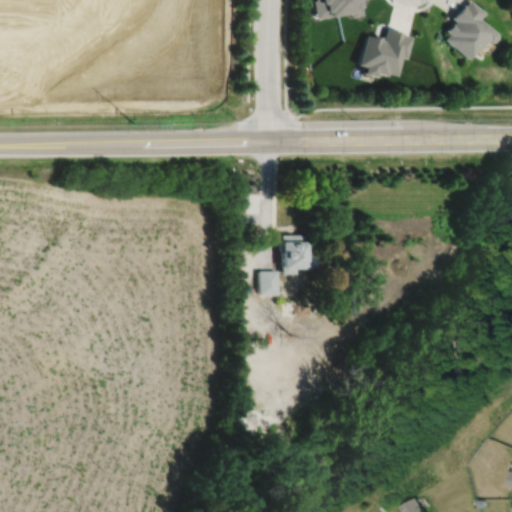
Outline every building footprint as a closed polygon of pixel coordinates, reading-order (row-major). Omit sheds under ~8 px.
[(311,0),(314,17),(348,13),(348,16),(361,14),(358,0),(311,0)] [(491,33),(475,18),(480,13),(466,0),(461,6),(460,4),(448,17),(451,21),(450,23),(449,22),(441,30),(445,34),(440,39),(462,59),(471,50),(472,51),(481,40),(483,42),(488,42),(491,38),(491,33)] [(365,35),(356,64),(364,66),(362,72),(374,76),(375,73),(384,75),(385,73),(391,74),(396,57),(401,58),(407,36),(399,34),(400,33),(383,28),(379,41),(378,40),(379,36),(370,34),(369,37),(365,35)] [(281,234),(281,242),(279,242),(280,274),(293,274),(293,270),(304,270),(304,268),(314,268),(314,255),(304,255),(304,242),(302,242),(302,234),(281,234)] [(257,271),(257,295),(275,295),(275,271),(257,271)] [(417,497),(403,506),(406,511),(426,511),(423,506),(422,506),(417,497)]
